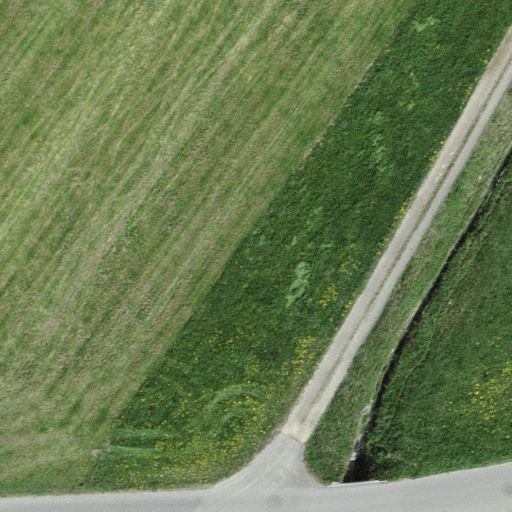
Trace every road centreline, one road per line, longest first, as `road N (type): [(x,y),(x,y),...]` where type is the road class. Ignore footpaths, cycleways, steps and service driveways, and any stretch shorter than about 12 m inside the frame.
road 1 (track): [(511,64),(249,511)]
road 2 (unclassified): [(259,511),(511,483)]
